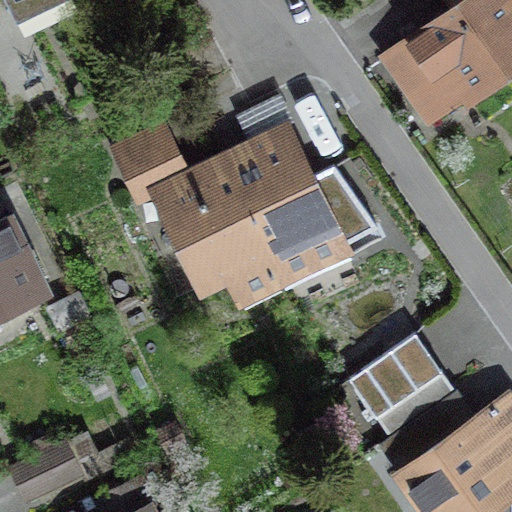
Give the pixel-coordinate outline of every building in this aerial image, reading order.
[(511,79),(511,6),(507,0),(437,0),(445,11),(374,61),(429,138),(511,79)] [(244,143),(216,157),(282,294),(350,261),(343,243),(372,230),(330,172),(309,183),(276,103),(235,122),(244,143)] [(235,317),(282,294),(216,157),(183,173),(160,127),(108,153),(132,210),(146,206),(192,304),(221,289),(235,317)] [(4,218),(0,220),(0,322),(45,299),(4,218)] [(77,299),(49,309),(59,335),(87,325),(77,299)] [(411,338),(344,384),(372,424),(439,378),(411,338)] [(511,408),(505,398),(386,475),(410,511),(502,511),(511,506),(511,408)] [(83,440),(6,473),(20,505),(97,471),(83,440)]
